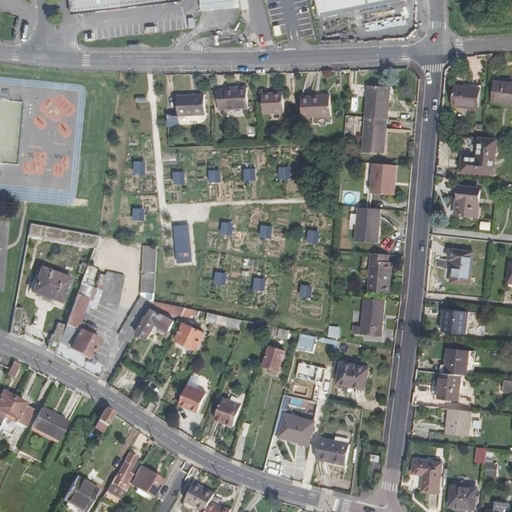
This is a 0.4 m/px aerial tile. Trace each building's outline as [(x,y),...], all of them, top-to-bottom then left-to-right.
[(70,0),(73,14),(180,3),(179,0),(70,0)] [(197,0),(200,12),(202,12),(203,12),(235,9),(234,0),(197,0)] [(315,0),(319,18),(402,2),(401,0),(315,0)] [(240,32),(212,34),(211,48),(241,48),(240,32)] [(493,102),(504,103),(506,83),(495,82),(493,102)] [(386,120),(387,121),(388,103),(384,103),(386,88),(366,87),(364,119),(386,120)] [(477,89),(457,87),(455,107),(475,109),(477,89)] [(246,112),(246,91),(218,92),(218,112),(246,112)] [(205,114),(205,94),(177,96),(178,116),(205,114)] [(282,113),(282,95),(261,96),(262,114),(282,113)] [(328,99),(300,100),(300,121),(329,120),(328,99)] [(167,127),(177,127),(177,115),(167,115),(167,127)] [(383,153),(386,120),(364,119),(361,151),(383,153)] [(492,175),(495,141),(479,140),(477,160),(462,159),(461,173),(492,175)] [(134,175),(145,174),(145,163),(133,163),(134,175)] [(394,195),(396,166),(372,164),(369,193),(394,195)] [(279,180),(292,179),(291,168),(278,168),(279,180)] [(243,182),(256,181),(256,170),(243,170),(243,182)] [(208,183),(221,182),(221,171),(208,171),(208,183)] [(185,184),(184,172),(172,173),(172,185),(185,184)] [(455,215),(477,218),(480,190),(458,188),(455,215)] [(378,244),(381,210),(358,208),(355,242),(378,244)] [(144,220),(144,209),(132,209),(132,220),(144,220)] [(220,234),(232,235),(233,224),(222,222),(220,234)] [(481,230),(491,230),(492,223),(481,222),(481,230)] [(28,236),(95,247),(99,236),(30,224),(28,236)] [(191,262),(187,225),(173,227),(177,263),(191,262)] [(260,237),(271,239),(273,227),(261,226),(260,237)] [(306,242),(318,243),(320,232),(308,230),(306,242)] [(153,293),(157,245),(143,245),(140,292),(153,293)] [(453,269),(472,271),(474,252),(451,250),(450,260),(454,261),(453,269)] [(389,263),(389,256),(371,254),(368,292),(389,294),(391,264),(389,263)] [(70,280),(41,268),(31,293),(61,304),(70,280)] [(472,271),(453,269),(452,283),(470,284),(472,271)] [(82,282),(67,324),(66,328),(60,344),(90,358),(88,362),(95,365),(99,359),(92,356),(100,340),(89,335),(91,331),(92,328),(78,322),(83,312),(89,314),(91,308),(93,309),(97,299),(118,307),(128,279),(111,272),(104,290),(82,282)] [(214,284),(225,285),(227,274),(215,272),(214,284)] [(252,289),(263,291),(265,279),(253,278),(252,289)] [(299,296),(311,298),(312,287),(301,285),(299,296)] [(119,337),(130,344),(134,336),(142,320),(148,309),(152,302),(140,296),(119,337)] [(385,301),(363,299),(361,327),(352,327),(352,336),(382,338),(385,301)] [(153,300),(152,302),(148,309),(174,316),(175,312),(177,306),(153,300)] [(15,306),(10,335),(19,338),(22,323),(21,322),(23,309),(15,306)] [(182,313),(180,317),(188,319),(189,314),(194,316),(196,310),(184,307),(182,313)] [(468,313),(445,310),(443,332),(466,334),(468,313)] [(142,320),(134,336),(145,341),(152,326),(168,332),(173,321),(159,316),(158,317),(150,314),(147,322),(142,320)] [(216,315),(213,322),(225,324),(226,318),(226,317),(216,315)] [(226,318),(225,324),(232,326),(234,320),(226,318)] [(60,344),(66,328),(59,325),(54,337),(53,337),(46,351),(55,356),(60,344)] [(203,334),(182,325),(175,342),(196,350),(203,334)] [(340,339),(341,327),(330,326),(329,338),(340,339)] [(288,339),(289,330),(280,329),(279,338),(288,339)] [(314,350),(316,336),(301,334),(299,348),(314,350)] [(283,352),(268,348),(262,368),(278,372),(283,352)] [(447,349),(445,374),(461,376),(467,376),(469,352),(447,349)] [(15,377),(21,365),(13,362),(8,374),(15,377)] [(368,369),(341,364),(338,384),(365,390),(368,369)] [(461,376),(445,374),(442,374),(439,399),(458,401),(461,376)] [(187,385),(179,405),(198,413),(206,393),(187,385)] [(139,390),(133,402),(141,407),(147,394),(139,390)] [(0,426),(14,398),(2,392),(0,397),(0,426)] [(242,405),(223,397),(216,419),(235,426),(242,405)] [(25,404),(14,398),(0,426),(0,430),(10,436),(17,421),(27,426),(34,411),(24,405),(25,404)] [(58,441),(68,422),(42,408),(32,427),(58,441)] [(107,429),(114,416),(105,409),(97,424),(107,429)] [(447,435),(467,437),(470,412),(449,410),(447,435)] [(314,424),(285,416),(279,439),(292,443),(293,441),(309,445),(314,424)] [(244,422),(240,437),(246,439),(250,424),(244,422)] [(321,439),(317,461),(346,467),(350,445),(321,439)] [(476,463),(486,464),(487,449),(477,448),(476,463)] [(381,455),(371,454),(370,462),(380,463),(381,455)] [(111,496),(122,502),(131,486),(135,478),(131,476),(139,461),(130,456),(110,491),(113,492),(111,496)] [(486,477),(497,477),(498,464),(487,463),(486,477)] [(437,500),(441,467),(414,464),(412,480),(423,481),(421,497),(437,500)] [(135,478),(131,486),(153,497),(163,480),(141,468),(135,478)] [(77,480),(65,502),(83,511),(87,511),(99,492),(77,480)] [(204,491),(206,488),(196,483),(195,486),(204,491)] [(193,510),(197,511),(206,511),(212,503),(217,495),(206,488),(204,491),(195,486),(186,501),(195,506),(193,510)] [(459,509),(462,488),(452,487),(449,508),(459,509)] [(477,490),(462,488),(459,509),(474,511),(477,490)] [(192,511),(193,510),(195,506),(186,501),(183,507),(192,511)] [(232,511),(233,511),(212,503),(206,511),(232,511)]
